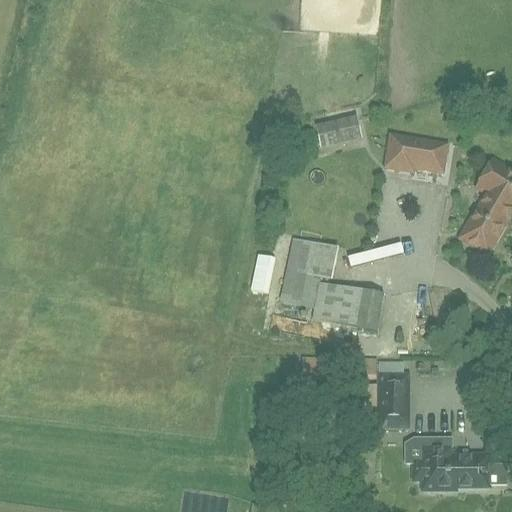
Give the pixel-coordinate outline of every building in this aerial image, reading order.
[(361,142),(356,119),(315,129),(320,151),(361,142)] [(390,138),(385,171),(412,175),(413,171),(442,176),(447,148),(390,138)] [(511,174),(493,163),(476,191),(486,196),(478,210),(490,217),(495,209),(510,218),(511,214),(511,174)] [(490,217),(478,210),(459,241),(486,258),(510,218),(495,209),(490,217)] [(292,242),(279,304),(313,310),(312,321),(377,333),(383,297),(320,286),(321,279),(306,276),(312,246),(292,242)] [(378,378),(378,388),(368,388),(368,411),(378,411),(378,431),(408,431),(408,378),(403,378),(403,366),(379,365),(379,378),(378,378)] [(321,437),(344,437),(343,408),(320,408),(321,437)] [(422,493),(445,493),(445,490),(488,490),(488,459),(450,459),(450,451),(422,451),(422,465),(413,465),(413,483),(422,483),(422,493)]
